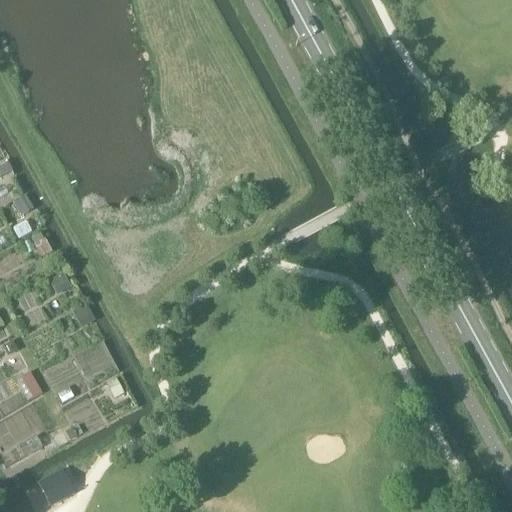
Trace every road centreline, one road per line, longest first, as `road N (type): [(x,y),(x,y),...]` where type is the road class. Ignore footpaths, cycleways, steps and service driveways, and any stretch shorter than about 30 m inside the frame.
road 1 (tertiary): [(511,406),(289,0)]
road 2 (unknown): [(511,338),(334,0)]
